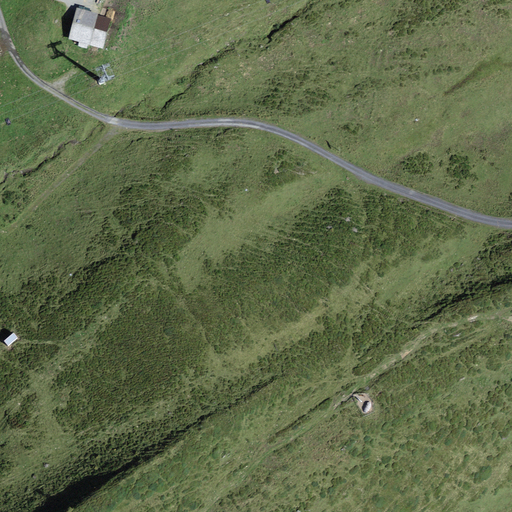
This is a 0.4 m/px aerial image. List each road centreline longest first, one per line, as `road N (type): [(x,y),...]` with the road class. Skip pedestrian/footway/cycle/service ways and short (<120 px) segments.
road 1 (track): [(0,15),(24,69),(112,119),(253,124),(359,173),(477,218),(511,223)]
road 2 (track): [(7,229),(122,122)]
